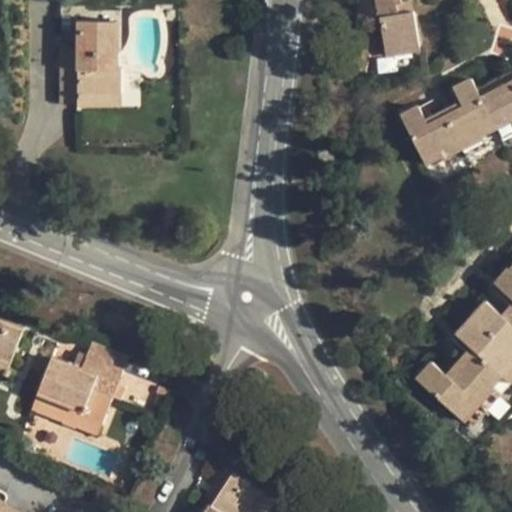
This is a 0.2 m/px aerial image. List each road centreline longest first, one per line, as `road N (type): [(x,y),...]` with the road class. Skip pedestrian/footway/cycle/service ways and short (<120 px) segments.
road 1 (residential): [(281,0),(243,275)]
road 2 (residential): [(266,300),(408,511)]
road 3 (residential): [(6,220),(223,309)]
road 4 (residential): [(6,220),(39,116),(34,0)]
road 5 (residential): [(248,321),(161,511)]
